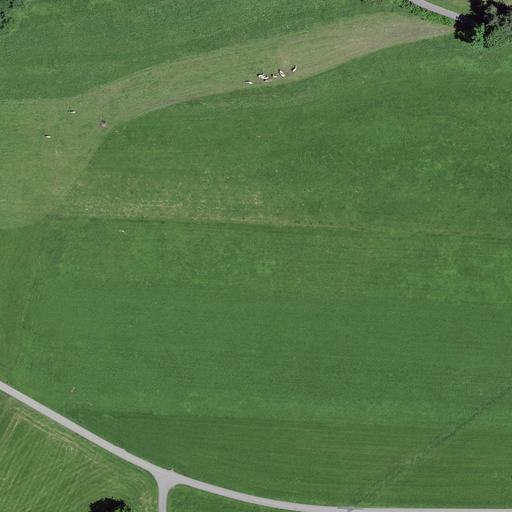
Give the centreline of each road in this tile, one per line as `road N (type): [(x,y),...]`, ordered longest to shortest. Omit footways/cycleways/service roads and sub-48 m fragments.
road 1 (residential): [(164,474),(233,495),(359,511)]
road 2 (residential): [(0,382),(164,474)]
